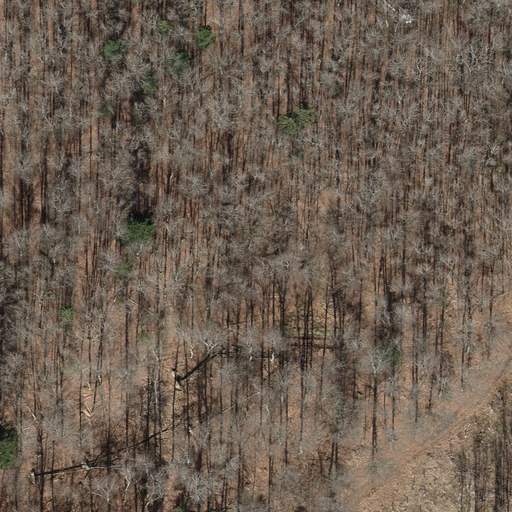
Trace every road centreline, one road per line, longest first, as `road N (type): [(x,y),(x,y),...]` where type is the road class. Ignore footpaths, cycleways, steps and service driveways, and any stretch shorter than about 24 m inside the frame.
road 1 (track): [(0,422),(147,352),(270,339),(428,345),(511,320)]
road 2 (track): [(329,511),(447,430),(511,351)]
